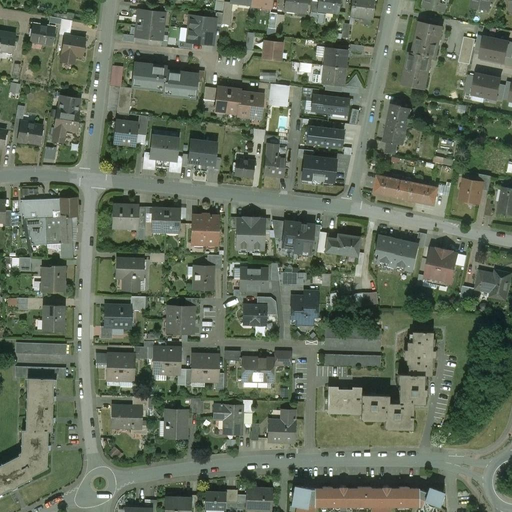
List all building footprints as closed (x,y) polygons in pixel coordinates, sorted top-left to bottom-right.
[(271,0),(251,0),(251,5),(250,8),(271,10),(271,0)] [(305,13),(306,5),(306,0),(284,0),(284,9),(296,10),(296,11),(305,13)] [(317,0),(318,1),(316,13),(325,14),(326,15),(326,12),(338,13),(339,0),(317,0)] [(372,0),(351,0),(350,16),(370,18),(372,0)] [(447,0),(425,0),(426,0),(424,8),(446,12),(447,0)] [(471,0),(470,8),(479,10),(480,7),(491,10),(492,0),(471,0)] [(310,17),(316,17),(316,13),(318,1),(312,1),(311,5),(310,17)] [(229,2),(224,2),(224,3),(223,10),(231,11),(232,3),(229,2)] [(164,13),(139,10),(137,25),(163,28),(164,13)] [(231,11),(223,10),(222,13),(221,24),(229,25),(231,11)] [(277,14),(269,13),(267,28),(275,29),(277,14)] [(325,14),(316,13),(316,17),(315,21),(317,24),(323,24),(324,23),(325,14)] [(215,18),(190,16),(188,29),(214,32),(215,25),(215,19),(215,18)] [(353,18),(346,17),(344,32),(351,33),(353,18)] [(72,21),(61,19),(60,25),(59,35),(64,36),(65,35),(69,36),(72,21)] [(441,28),(418,23),(412,53),(409,53),(402,86),(424,90),(431,60),(434,61),(441,28)] [(55,28),(33,24),(30,40),(36,41),(36,43),(52,45),(55,28)] [(163,28),(137,25),(135,37),(161,41),(163,28)] [(214,32),(188,29),(188,35),(188,37),(187,42),(193,43),(196,43),(212,45),(214,32)] [(15,35),(0,32),(0,51),(12,53),(15,35)] [(253,33),(247,33),(245,50),(251,51),(253,33)] [(69,36),(65,35),(64,36),(62,52),(63,52),(73,54),(73,56),(74,56),(82,57),(85,38),(69,36)] [(475,50),(482,52),(485,37),(478,35),(475,50)] [(475,39),(464,37),(458,62),(470,65),(475,39)] [(492,60),(497,39),(485,37),(482,52),(480,57),(492,60)] [(509,42),(497,39),(492,60),(505,62),(506,57),(509,42)] [(283,43),(264,41),(262,58),(281,60),(283,43)] [(363,46),(350,44),(349,51),(363,53),(363,46)] [(347,50),(324,47),(322,65),(344,68),(347,50)] [(73,54),(63,52),(61,62),(72,64),(74,56),(73,56),(73,54)] [(166,67),(134,63),(131,86),(163,90),(166,71),(166,67)] [(20,65),(15,64),(12,77),(18,78),(20,65)] [(344,68),(322,65),(320,77),(323,77),(322,83),(342,86),(344,68)] [(111,85),(121,86),(123,67),(113,66),(111,85)] [(198,75),(166,71),(163,90),(163,94),(195,98),(198,75)] [(276,81),(276,72),(261,72),(261,80),(276,81)] [(485,97),(489,76),(477,74),(476,77),(473,94),(485,97)] [(465,93),(473,94),(476,77),(468,75),(465,93)] [(501,79),(489,76),(485,97),(497,99),(500,84),(501,79)] [(503,99),(510,101),(511,89),(511,82),(507,81),(503,99)] [(506,86),(500,84),(497,99),(503,101),(506,86)] [(132,88),(120,87),(117,113),(129,114),(132,88)] [(229,89),(217,87),(217,88),(215,102),(214,111),(226,112),(229,89)] [(73,92),(55,89),(53,102),(59,103),(58,108),(65,109),(65,108),(70,109),(73,92)] [(241,90),(229,89),(226,112),(237,113),(240,92),(241,90)] [(240,92),(237,113),(237,115),(249,117),(251,93),(240,92)] [(263,95),(251,93),(249,117),(260,118),(263,95)] [(313,96),(311,111),(329,113),(331,97),(318,96),(313,95),(313,96)] [(331,97),(329,113),(347,115),(348,99),(331,97)] [(59,103),(53,102),(51,113),(56,114),(57,110),(65,111),(65,109),(58,108),(59,103)] [(402,106),(392,104),(384,141),(394,143),(403,144),(401,144),(403,135),(404,135),(408,117),(407,117),(409,109),(410,109),(402,107),(402,106)] [(24,107),(18,105),(15,118),(22,119),(24,107)] [(65,109),(65,111),(57,110),(56,114),(54,128),(53,140),(62,142),(63,137),(64,129),(76,131),(79,114),(72,112),(72,109),(70,109),(65,108),(65,109)] [(359,110),(352,109),(349,124),(356,125),(359,110)] [(148,116),(141,116),(139,134),(146,135),(148,116)] [(34,123),(20,121),(17,142),(26,143),(26,142),(40,144),(43,126),(34,124),(34,123)] [(137,123),(116,121),(114,143),(135,145),(137,123)] [(344,130),(308,126),(305,144),(342,148),(344,130)] [(76,131),(64,129),(63,137),(75,138),(76,131)] [(265,130),(253,129),(252,141),(264,142),(265,130)] [(165,137),(152,136),(150,154),(150,158),(156,159),(163,160),(165,137)] [(178,139),(165,137),(163,160),(170,160),(176,161),(176,157),(178,139)] [(203,141),(190,140),(189,155),(188,162),(201,164),(203,141)] [(217,143),(203,141),(201,164),(214,165),(215,157),(217,143)] [(398,144),(387,142),(384,153),(395,156),(398,144)] [(286,146),(267,144),(265,156),(285,158),(286,146)] [(297,158),(304,159),(304,156),(312,157),(313,151),(298,150),(297,158)] [(156,159),(150,158),(150,154),(144,153),(142,169),(154,170),(156,159)] [(454,165),(455,159),(435,155),(434,162),(454,165)] [(265,156),(263,174),(275,176),(283,177),(285,158),(265,156)] [(312,157),(304,156),(304,159),(302,179),(333,182),(336,160),(312,157)] [(176,161),(170,160),(168,172),(180,174),(181,166),(182,158),(176,157),(176,161)] [(254,161),(236,159),(234,175),(252,177),(254,161)] [(491,176),(479,174),(478,182),(483,182),(481,189),(488,191),(491,176)] [(438,188),(377,175),(374,193),(435,205),(438,188)] [(478,182),(465,179),(463,190),(461,190),(460,199),(463,200),(465,203),(472,204),(475,202),(479,203),(481,189),(483,182),(478,182)] [(503,187),(496,186),(493,200),(500,201),(503,187)] [(38,187),(22,188),(23,195),(38,195),(38,187)] [(511,189),(503,187),(500,201),(498,213),(511,215),(511,189)] [(60,199),(20,200),(24,218),(70,216),(77,216),(77,198),(60,199)] [(138,205),(113,204),(112,227),(136,228),(136,215),(137,215),(138,207),(138,205)] [(146,207),(138,207),(137,215),(136,215),(136,228),(145,228),(145,222),(146,207)] [(166,209),(152,209),(151,222),(151,230),(165,230),(166,209)] [(180,210),(166,209),(165,230),(178,231),(179,231),(179,223),(180,210)] [(11,210),(4,210),(4,222),(3,222),(2,226),(10,226),(11,210)] [(208,214),(202,214),(202,215),(192,215),(191,244),(217,245),(218,216),(208,215),(208,214)] [(70,216),(24,218),(29,243),(60,242),(62,241),(62,242),(71,241),(70,216)] [(258,217),(242,217),(242,218),(236,218),(236,229),(235,249),(263,249),(263,230),(264,219),(258,219),(258,217)] [(284,221),(272,220),(274,238),(282,238),(284,221)] [(297,223),(284,221),(282,238),(281,246),(294,248),(297,223)] [(314,225),(297,223),(294,248),(294,252),(310,254),(311,243),(312,243),(312,236),(314,225)] [(328,233),(319,232),(319,237),(317,250),(325,251),(327,238),(328,238),(328,233)] [(346,234),(338,233),(337,239),(328,238),(327,238),(325,251),(357,256),(359,237),(346,235),(346,234)] [(396,239),(378,235),(374,251),(379,252),(376,262),(413,270),(419,244),(407,242),(407,241),(396,239)] [(62,241),(60,242),(60,258),(72,258),(71,241),(62,242),(62,241)] [(453,251),(437,247),(437,249),(431,248),(425,277),(452,283),(458,253),(452,252),(453,251)] [(164,253),(149,253),(149,262),(164,262),(164,253)] [(222,255),(207,255),(207,267),(212,267),(212,268),(221,268),(222,255)] [(31,258),(19,257),(18,271),(30,271),(31,258)] [(143,260),(117,259),(116,277),(127,278),(127,290),(138,291),(138,278),(142,278),(143,260)] [(63,266),(52,265),(52,267),(43,267),(42,282),(44,282),(43,292),(55,292),(55,291),(63,292),(64,281),(63,281),(63,266)] [(207,267),(194,266),(193,287),(203,287),(203,289),(212,289),(213,276),(212,276),(212,268),(212,267),(207,267)] [(266,269),(240,268),(240,279),(266,280),(266,269)] [(494,274),(479,271),(476,289),(506,295),(511,274),(502,272),(501,274),(495,273),(494,274)] [(297,273),(278,272),(279,284),(302,285),(303,279),(297,279),(297,273)] [(266,280),(240,279),(240,290),(266,291),(266,280)] [(469,287),(463,286),(461,297),(467,298),(469,287)] [(304,296),(291,296),(290,324),(312,325),(312,316),(316,317),(317,292),(304,291),(304,296)] [(376,292),(370,293),(362,293),(360,306),(377,304),(376,292)] [(336,293),(330,294),(329,310),(338,309),(336,297),(336,293)] [(336,297),(338,309),(360,306),(362,293),(353,294),(354,295),(336,297)] [(145,297),(130,296),(130,304),(134,304),(134,307),(144,307),(145,297)] [(275,301),(270,297),(257,297),(256,304),(267,304),(266,314),(276,314),(277,318),(275,301)] [(28,298),(16,298),(16,309),(28,310),(28,298)] [(199,299),(185,298),(185,307),(193,307),(198,307),(199,299)] [(256,304),(243,304),(242,323),(249,323),(249,325),(259,326),(259,323),(266,323),(266,314),(267,304),(256,304)] [(63,305),(44,305),(43,331),(62,331),(63,305)] [(131,306),(105,306),(104,327),(112,327),(130,327),(131,306)] [(185,307),(168,306),(168,319),(192,320),(192,307),(194,307),(193,307),(185,307)] [(192,320),(168,319),(168,332),(192,333),(192,320)] [(112,327),(104,327),(100,326),(100,338),(112,339),(112,327)] [(381,329),(325,327),(325,338),(380,340),(381,329)] [(398,403),(388,403),(388,395),(363,394),(363,387),(353,387),(353,389),(338,389),(338,386),(327,386),(327,410),(335,410),(335,413),(362,414),(362,416),(368,416),(368,420),(383,421),(383,429),(406,429),(406,426),(412,426),(412,404),(424,404),(424,396),(425,395),(425,389),(424,389),(425,375),(431,375),(431,369),(433,369),(433,357),(434,357),(434,351),(433,351),(434,339),(432,339),(432,332),(412,332),(411,342),(407,342),(406,364),(407,364),(407,374),(397,374),(397,383),(399,384),(398,403)] [(66,344),(16,343),(15,354),(66,355),(66,344)] [(147,347),(134,346),(134,353),(137,353),(137,359),(147,359),(147,347)] [(167,348),(154,348),(154,347),(153,373),(153,372),(166,373),(167,348)] [(179,349),(167,348),(166,373),(177,373),(179,373),(179,374),(179,369),(180,348),(179,348),(179,349)] [(240,351),(224,350),(224,360),(239,361),(239,358),(240,358),(240,351)] [(290,352),(275,352),(275,359),(281,359),(281,365),(290,365),(290,352)] [(121,355),(108,355),(108,354),(107,354),(107,380),(107,379),(120,379),(121,355)] [(205,356),(192,355),(192,354),(191,369),(191,380),(191,379),(204,380),(205,356)] [(380,356),(324,354),(324,365),(380,367),(380,356)] [(133,355),(121,355),(120,379),(133,379),(133,380),(133,381),(134,355),(133,355)] [(218,356),(205,356),(204,380),(215,380),(217,380),(217,373),(218,355),(218,356)] [(240,358),(239,358),(239,361),(239,366),(242,366),(242,380),(244,380),(257,381),(258,358),(240,358)] [(272,359),(258,358),(257,381),(271,381),(272,359)] [(66,368),(15,366),(15,377),(53,379),(65,379),(66,368)] [(185,369),(179,369),(179,374),(179,373),(177,373),(177,385),(185,385),(185,369)] [(223,373),(217,373),(217,380),(215,380),(215,387),(223,387),(223,373)] [(53,379),(27,378),(27,388),(30,388),(28,430),(21,430),(21,440),(25,440),(25,454),(21,456),(20,454),(0,464),(0,494),(11,489),(11,490),(17,487),(16,486),(32,478),(31,476),(46,468),(47,451),(48,452),(48,445),(47,445),(48,432),(52,432),(52,424),(54,424),(54,417),(52,417),(53,402),(54,402),(55,396),(53,396),(53,389),(52,389),(53,380),(53,379)] [(148,397),(133,397),(132,406),(141,407),(141,411),(147,411),(148,397)] [(200,399),(190,398),(190,414),(199,414),(200,399)] [(252,400),(242,400),(242,406),(242,413),(252,413),(252,400)] [(242,406),(214,405),(214,419),(224,419),(223,434),(241,434),(242,413),(242,406)] [(132,406),(113,406),(113,427),(132,428),(131,429),(133,429),(134,426),(141,426),(141,411),(141,407),(132,406)] [(187,410),(166,410),(165,429),(167,429),(166,437),(186,438),(187,410)] [(282,411),(282,421),(269,421),(268,441),(294,442),(294,422),(293,422),(294,411),(282,411)] [(389,488),(389,487),(382,487),(382,488),(370,488),(370,487),(357,487),(357,488),(346,488),(346,487),(339,487),(339,488),(331,488),(331,487),(322,487),(322,488),(314,488),(313,489),(309,489),(309,488),(294,486),(293,492),(295,492),(294,499),(292,498),(291,505),(297,506),(295,511),(313,511),(314,506),(333,506),(333,511),(351,511),(351,506),(371,506),(371,511),(388,511),(389,506),(418,506),(421,507),(420,510),(422,509),(422,511),(431,511),(432,511),(434,504),(438,506),(443,493),(428,487),(426,492),(419,489),(419,488),(408,488),(408,487),(398,487),(398,488),(389,488)] [(271,489),(257,489),(257,488),(246,487),(246,495),(245,510),(256,510),(256,509),(271,510),(271,489)] [(237,490),(225,490),(225,493),(225,502),(230,502),(237,502),(237,495),(237,490)] [(214,493),(205,492),(205,508),(229,509),(230,502),(225,502),(225,493),(221,493),(221,492),(215,492),(214,493)] [(246,495),(237,495),(237,502),(237,510),(245,510),(246,495)] [(189,498),(165,497),(164,511),(189,511),(190,507),(190,498),(189,498)]
